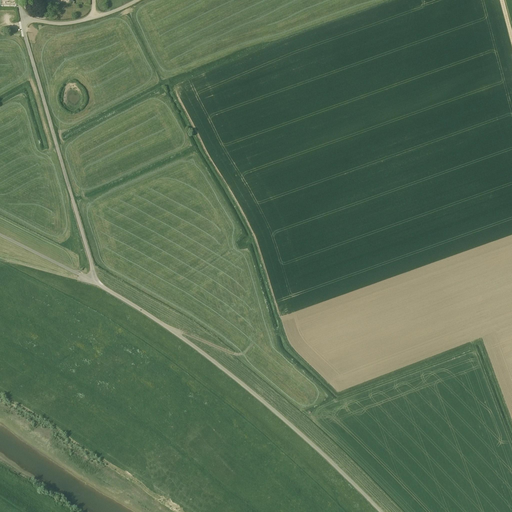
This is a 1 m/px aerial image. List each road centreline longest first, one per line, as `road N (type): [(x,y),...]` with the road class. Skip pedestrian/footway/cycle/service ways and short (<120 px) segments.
road 1 (unclassified): [(377,511),(275,416),(97,284),(22,20),(79,22),(138,0)]
road 2 (track): [(5,260),(97,284),(0,234)]
